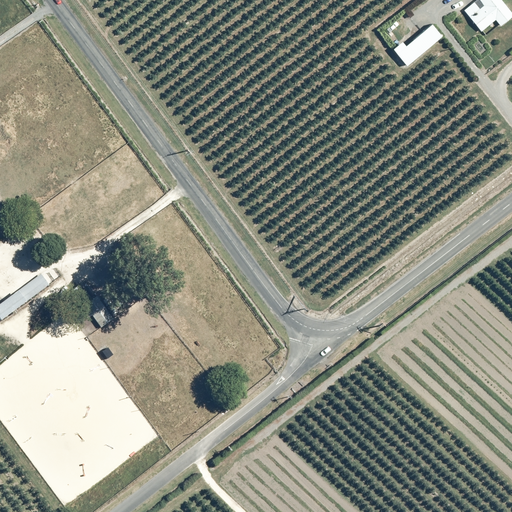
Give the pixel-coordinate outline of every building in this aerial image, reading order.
[(511,15),(511,12),(501,0),(479,0),(484,5),(479,8),(473,1),(463,9),(481,30),(495,19),(500,25),(511,15)] [(442,35),(431,23),(405,45),(401,41),(392,48),(406,65),(442,35)] [(0,318),(1,320),(55,280),(49,273),(44,277),(40,272),(0,302),(0,318)] [(113,319),(97,295),(85,303),(101,326),(113,319)] [(17,320),(11,314),(0,323),(0,325),(4,331),(17,320)]
